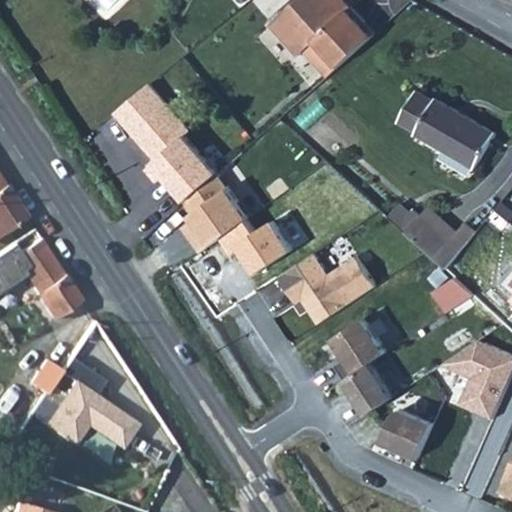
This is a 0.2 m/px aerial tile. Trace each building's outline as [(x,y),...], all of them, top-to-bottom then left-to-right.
[(295,45),(341,0),(297,0),(274,20),(295,45)] [(301,52),(306,47),(318,38),(340,65),(372,26),(349,0),(341,0),(295,45),(301,52)] [(372,26),(340,65),(342,64),(378,34),(372,26)] [(318,38),(306,47),(331,76),(340,65),(318,38)] [(159,160),(186,136),(194,129),(151,81),(116,112),(159,160)] [(416,136),(476,170),(499,133),(438,99),(437,102),(417,91),(400,121),(419,132),(416,136)] [(159,160),(148,170),(157,183),(164,177),(185,202),(190,200),(220,179),(223,175),(186,136),(159,160)] [(0,194),(11,187),(0,170),(0,194)] [(220,179),(190,200),(195,208),(195,223),(187,229),(201,248),(220,235),(246,218),(247,217),(220,179)] [(11,187),(0,194),(0,225),(6,235),(31,218),(11,187)] [(445,264),(475,229),(464,219),(450,235),(421,209),(405,228),(445,264)] [(246,218),(220,235),(232,253),(241,246),(260,273),(293,250),(274,222),(257,234),(246,218)] [(85,320),(78,310),(86,304),(45,240),(25,254),(35,270),(29,274),(68,331),(85,320)] [(321,252),(284,275),(301,302),(312,295),(315,300),(314,306),(324,323),(384,285),(364,254),(334,273),(321,252)] [(458,277),(436,291),(449,312),(478,294),(458,277)] [(368,317),(337,338),(349,356),(339,363),(348,378),(375,361),(390,351),(368,317)] [(511,349),(484,338),(446,364),(473,376),(461,403),(497,419),(511,385),(511,349)] [(105,380),(72,356),(63,370),(62,371),(75,380),(47,424),(76,445),(89,425),(122,449),(138,424),(96,394),(105,380)] [(62,371),(63,370),(49,360),(33,384),(48,393),(62,371)] [(375,361),(348,378),(371,413),(397,396),(375,361)] [(459,449),(473,413),(448,404),(434,440),(459,449)] [(437,422),(407,407),(398,412),(385,440),(422,457),(437,422)] [(511,467),(502,490),(511,494),(511,467)] [(57,511),(19,501),(15,511),(57,511)]
